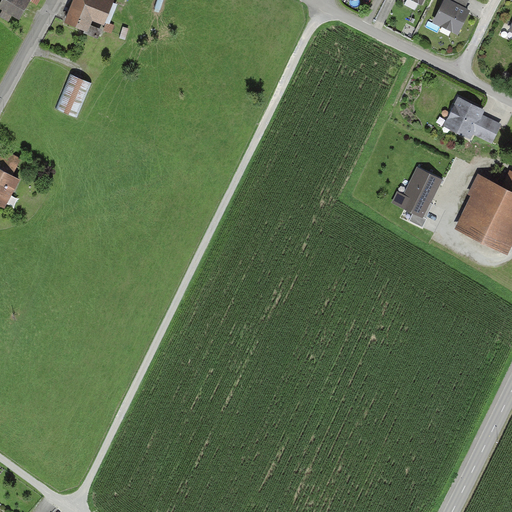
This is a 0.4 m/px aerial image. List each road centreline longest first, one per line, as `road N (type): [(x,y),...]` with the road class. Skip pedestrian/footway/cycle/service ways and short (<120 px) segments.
road 1 (track): [(71,507),(321,4)]
road 2 (residential): [(461,77),(321,4)]
road 3 (tertiary): [(452,511),(511,391)]
